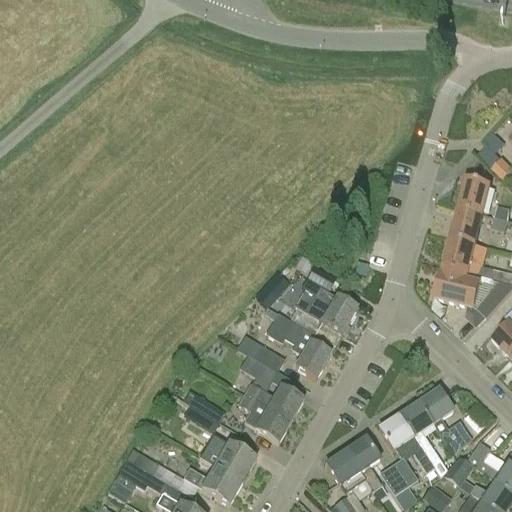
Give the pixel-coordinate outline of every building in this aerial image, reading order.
[(511,172),(500,161),(490,171),(502,183),(511,173),(511,172)] [(465,184),(457,214),(483,221),(491,191),(465,184)] [(496,212),(493,224),(508,228),(511,215),(496,212)] [(476,250),(483,221),(457,214),(450,243),(476,250)] [(481,282),(492,285),(495,274),(483,272),(488,253),(476,250),(450,243),(442,273),(481,283),(481,282)] [(314,270),(307,284),(328,296),(336,282),(314,270)] [(442,273),(434,304),(436,305),(467,313),(473,314),(473,312),(481,283),(442,273)] [(511,278),(495,274),(492,285),(499,287),(511,289),(511,278)] [(276,278),(254,302),(255,303),(267,314),(289,290),(278,279),(276,278)] [(467,313),(465,319),(478,331),(511,294),(511,289),(499,287),(475,314),(473,312),(473,314),(467,313)] [(294,313),(306,319),(342,340),(357,314),(337,303),(336,304),(320,294),(316,301),(305,295),(294,313)] [(434,304),(431,314),(441,323),(444,319),(446,312),(443,311),(436,305),(434,304)] [(266,314),(263,319),(273,326),(276,320),(266,314)] [(510,328),(493,345),(511,362),(511,361),(511,315),(504,323),(510,328)] [(273,326),(265,340),(281,350),(284,345),(293,350),(290,355),(302,362),(296,373),(316,385),(331,359),(311,348),(310,348),(314,341),(304,335),(299,332),(288,326),(277,319),(276,320),(273,326)] [(243,341),(236,353),(247,359),(252,362),(259,350),(243,341)] [(259,350),(252,362),(277,376),(284,364),(259,350)] [(271,388),(277,376),(252,362),(247,359),(239,374),(254,383),(262,387),(264,384),(271,388)] [(249,392),(245,400),(291,427),(304,406),(291,398),(280,392),(280,393),(274,403),(273,405),(249,392)] [(437,395),(418,408),(432,429),(452,459),(472,446),(459,427),(447,435),(440,424),(452,416),(437,395)] [(195,400),(189,410),(204,419),(210,409),(195,400)] [(243,428),(256,435),(279,448),(291,427),(245,400),(238,412),(249,418),(243,428)] [(418,408),(398,421),(419,452),(433,473),(439,483),(442,481),(447,476),(420,437),(432,429),(418,408)] [(212,439),(219,428),(189,410),(182,421),(212,439)] [(398,421),(379,434),(393,456),(395,454),(401,464),(402,464),(403,466),(411,461),(410,458),(419,452),(398,421)] [(212,441),(199,463),(214,471),(242,488),(255,466),(221,446),(212,441)] [(365,443),(346,456),(365,487),(372,498),(382,492),(368,472),(380,464),(365,443)] [(478,448),(464,469),(472,474),(492,487),(511,500),(511,470),(506,467),(498,478),(482,467),(490,455),(478,448)] [(424,479),(433,473),(419,452),(410,458),(411,461),(424,479)] [(132,456),(126,465),(155,482),(161,472),(132,455),(132,456)] [(346,456),(325,470),(340,491),(346,500),(353,495),(365,487),(346,456)] [(459,492),(472,474),(464,469),(459,463),(442,481),(459,492)] [(401,464),(393,470),(408,491),(416,486),(403,466),(402,464),(401,464)] [(164,501),(170,492),(155,482),(126,465),(118,481),(144,496),(146,491),(164,501)] [(393,501),(408,491),(393,470),(379,479),(393,501)] [(183,484),(177,494),(184,499),(192,503),(197,493),(229,511),(242,488),(214,471),(207,484),(189,473),(183,484)] [(113,487),(107,499),(126,507),(131,495),(113,487)] [(511,500),(492,487),(486,497),(474,489),(468,499),(470,500),(488,511),(506,511),(511,504),(511,500)] [(445,511),(451,504),(432,490),(422,505),(433,511),(445,511)] [(361,511),(352,498),(334,511),(361,511)] [(488,511),(470,500),(461,511),(488,511)]
